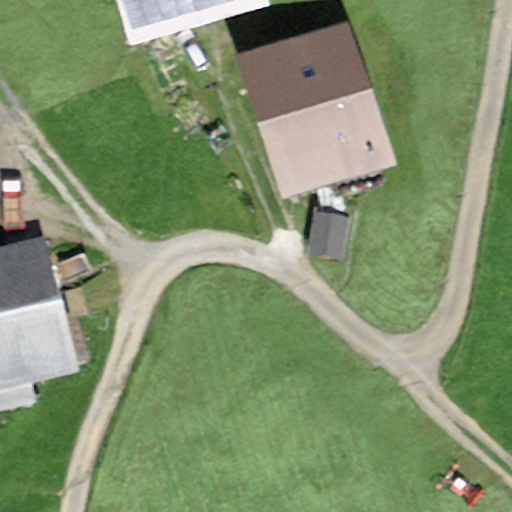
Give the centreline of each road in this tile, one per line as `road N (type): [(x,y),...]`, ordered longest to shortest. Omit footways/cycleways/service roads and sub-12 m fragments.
road 1 (track): [(71,511),(80,459),(156,267),(209,245),(300,269),(330,312),(415,364)]
road 2 (track): [(415,364),(449,324),(507,0)]
road 3 (track): [(300,269),(238,130),(224,83),(224,31)]
road 4 (track): [(156,267),(105,235),(0,102)]
road 5 (track): [(415,364),(451,419),(511,472)]
